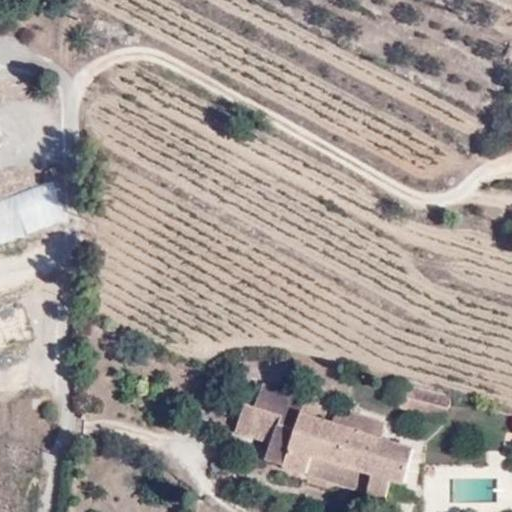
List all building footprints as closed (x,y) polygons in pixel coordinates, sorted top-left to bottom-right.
[(38,168),(36,155),(11,159),(13,172),(38,168)] [(0,304),(68,282),(53,234),(68,230),(54,186),(0,202),(0,304)] [(19,300),(0,306),(0,348),(32,338),(19,300)] [(415,443),(381,432),(386,418),(351,407),(350,412),(335,407),(332,416),(302,406),(306,393),(263,379),(255,403),(246,400),(237,428),(271,438),(265,455),(284,461),(283,463),(307,470),(313,452),(372,470),(367,489),(387,494),(391,477),(405,481),(415,443)] [(451,404),(453,394),(406,382),(401,403),(448,414),(451,404)] [(372,470),(313,452),(307,470),(367,489),(372,470)]
